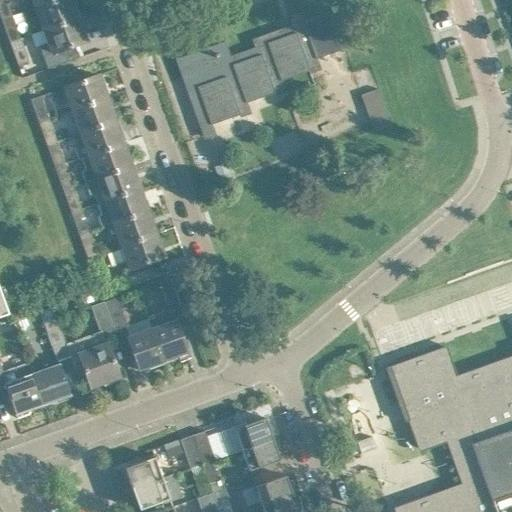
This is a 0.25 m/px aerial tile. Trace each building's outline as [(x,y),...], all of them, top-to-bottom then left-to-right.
[(13,16),(7,0),(0,0),(0,14),(2,20),(13,16)] [(57,0),(28,0),(21,3),(25,12),(36,8),(57,0)] [(77,18),(70,0),(57,0),(36,8),(44,30),(77,18)] [(306,62),(317,58),(343,49),(330,12),(304,22),(301,12),(289,17),(292,26),(252,40),(255,48),(231,57),(246,101),(273,92),(271,84),(309,71),(306,62)] [(21,39),(13,16),(2,20),(10,43),(21,39)] [(86,42),(77,18),(44,30),(50,46),(40,50),(47,69),(78,57),(74,46),(86,42)] [(30,62),(21,39),(10,43),(18,66),(30,62)] [(246,101),(231,57),(225,42),(175,60),(199,128),(238,114),(235,105),(246,101)] [(109,89),(103,74),(65,88),(73,110),(106,98),(103,91),(109,89)] [(391,127),(379,91),(361,97),(374,133),(391,127)] [(49,119),(41,96),(31,100),(39,123),(49,119)] [(114,121),(106,98),(73,110),(81,132),(114,121)] [(57,141),(49,119),(39,123),(47,145),(57,141)] [(119,123),(114,121),(81,132),(85,145),(74,149),(78,159),(82,158),(122,143),(119,135),(121,130),(119,123)] [(65,164),(57,141),(47,145),(55,167),(65,164)] [(130,166),(122,143),(82,158),(86,170),(80,172),(84,182),(130,166)] [(73,186),(65,164),(55,167),(63,190),(73,186)] [(138,189),(130,166),(84,182),(88,193),(93,191),(98,203),(138,189)] [(81,209),(73,186),(63,190),(71,213),(81,209)] [(146,211),(138,189),(98,203),(102,215),(97,217),(100,228),(113,223),(146,211)] [(90,231),(81,209),(71,213),(79,235),(90,231)] [(155,234),(146,211),(113,223),(122,246),(155,234)] [(98,255),(90,231),(79,235),(88,258),(98,255)] [(163,258),(155,234),(122,246),(130,269),(163,258)] [(108,282),(98,255),(88,258),(97,286),(108,282)] [(102,297),(129,287),(125,276),(108,282),(97,286),(102,297)] [(170,311),(182,307),(172,280),(160,284),(169,310),(147,317),(151,329),(163,362),(187,353),(175,321),(173,321),(170,311)] [(193,299),(193,296),(190,289),(180,293),(184,302),(193,299)] [(126,327),(117,299),(104,304),(113,331),(126,327)] [(114,333),(113,331),(104,304),(103,303),(91,307),(100,333),(67,345),(68,349),(77,375),(84,373),(89,388),(119,377),(105,336),(114,333)] [(67,345),(58,320),(44,324),(55,354),(68,349),(67,345)] [(163,362),(151,329),(127,338),(139,371),(163,362)] [(511,511),(511,356),(456,376),(445,347),(389,367),(389,368),(419,448),(445,439),(461,484),(393,509),(394,511),(511,511)] [(43,405),(32,375),(28,364),(2,373),(0,367),(0,400),(9,397),(15,415),(16,415),(17,419),(29,414),(28,411),(43,405)] [(59,365),(58,366),(32,375),(43,405),(70,396),(59,365)] [(273,430),(269,423),(267,424),(265,418),(234,429),(223,433),(230,454),(241,450),(276,438),(273,430)] [(214,460),(204,432),(204,431),(191,436),(201,464),(214,460)] [(201,464),(191,436),(179,440),(189,469),(201,464)] [(372,437),(357,443),(361,454),(376,448),(372,437)] [(277,441),(276,438),(241,450),(248,471),(280,460),(278,454),(279,454),(279,452),(279,448),(278,445),(277,441)] [(154,457),(124,468),(126,474),(123,475),(124,479),(124,481),(125,485),(126,488),(127,491),(162,478),(154,457)] [(158,503),(181,495),(173,474),(162,478),(127,491),(128,494),(129,496),(131,499),(132,502),(134,505),(137,504),(139,510),(158,503)] [(291,485),(289,481),(287,482),(285,476),(254,487),(262,508),(297,496),(295,492),(294,489),(291,485)] [(212,493),(224,489),(221,480),(209,484),(212,493)] [(200,498),(212,493),(209,484),(197,489),(200,498)] [(227,498),(224,489),(212,493),(215,502),(227,498)] [(203,506),(215,502),(212,493),(200,498),(191,501),(194,510),(203,506)] [(298,500),(297,496),(262,508),(263,511),(298,511),(300,511),(300,510),(299,506),(299,503),(298,500)]
